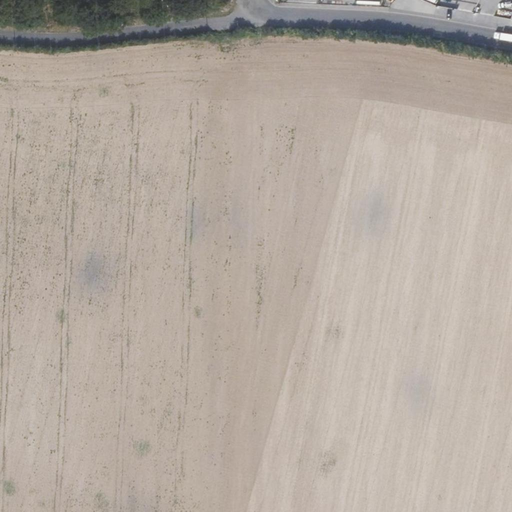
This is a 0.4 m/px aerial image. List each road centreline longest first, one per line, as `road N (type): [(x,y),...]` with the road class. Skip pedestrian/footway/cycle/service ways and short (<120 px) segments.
road 1 (residential): [(0,37),(99,36),(262,17)]
road 2 (residential): [(262,17),(393,23),(511,42)]
